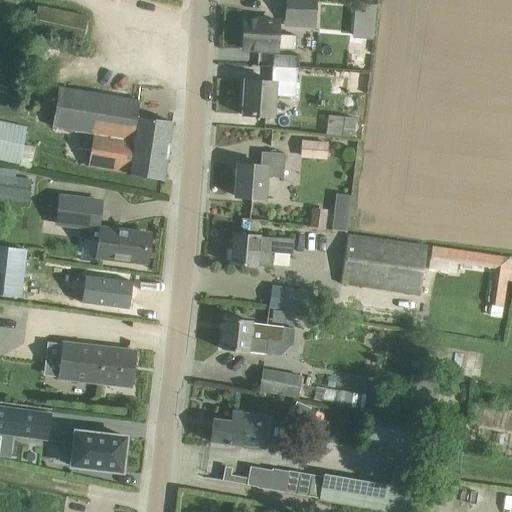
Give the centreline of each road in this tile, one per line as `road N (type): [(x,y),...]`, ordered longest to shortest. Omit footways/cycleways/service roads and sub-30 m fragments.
road 1 (tertiary): [(149,511),(201,43),(198,0)]
road 2 (track): [(155,476),(325,511)]
road 3 (track): [(78,0),(201,43)]
